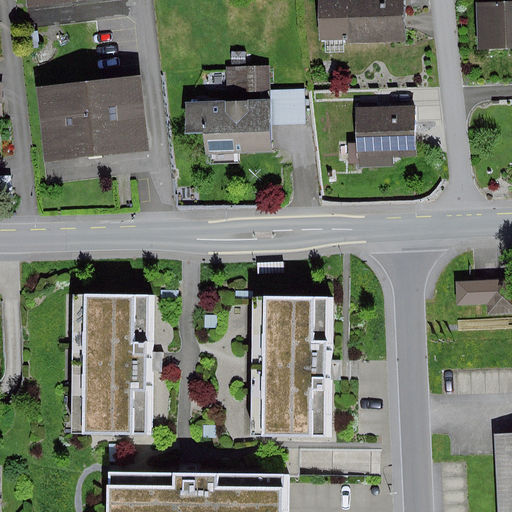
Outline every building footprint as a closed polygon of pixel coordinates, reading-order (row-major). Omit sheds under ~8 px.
[(349,0),(349,2),(323,2),(324,40),(408,37),(406,0),(349,0)] [(511,1),(476,3),(478,48),(511,46),(511,1)] [(272,67),(228,68),(229,93),(273,92),(272,67)] [(145,78),(41,90),(49,162),(153,150),(145,78)] [(276,90),(276,99),(277,125),(308,125),(307,90),(276,90)] [(276,99),(192,102),(193,134),(214,133),(215,154),(278,152),(277,125),(276,99)] [(420,107),(359,109),(362,169),(397,167),(397,157),(422,156),(420,107)] [(14,177),(0,177),(0,195),(16,196),(14,177)] [(286,263),(260,264),(260,274),(286,274),(286,263)] [(511,312),(511,263),(488,264),(488,279),(452,281),(453,307),(486,306),(486,313),(511,312)] [(254,292),(237,291),(237,299),(254,300),(254,292)] [(159,296),(83,295),(81,435),(157,436),(158,361),(159,296)] [(338,298),(263,298),(263,436),(338,436),(338,372),(338,298)] [(219,315),(205,316),(205,328),(219,328),(219,315)] [(511,511),(511,433),(493,434),(495,511),(511,511)] [(119,511),(295,511),(295,476),(119,475),(119,511)]
